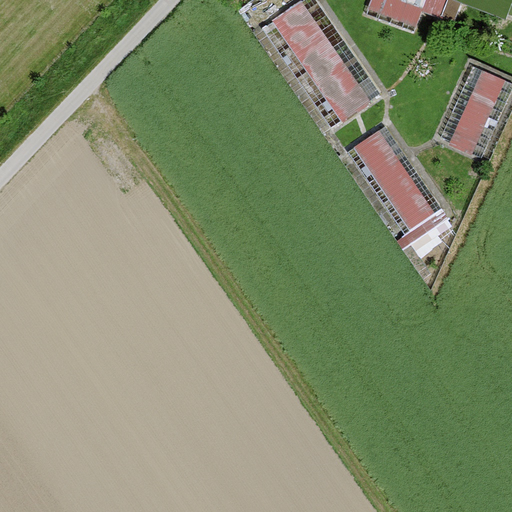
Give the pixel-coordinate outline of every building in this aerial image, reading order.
[(375,98),(306,0),(258,34),(327,132),(375,98)] [(443,2),(437,0),(365,0),(361,12),(409,31),(415,15),(435,23),(443,2)] [(509,0),(443,0),(502,21),(509,0)] [(467,158),(498,84),(473,74),(442,147),(467,158)] [(437,212),(381,130),(342,157),(399,238),(437,212)]
